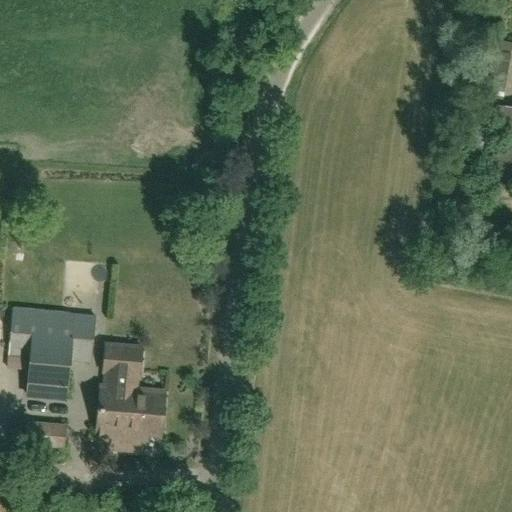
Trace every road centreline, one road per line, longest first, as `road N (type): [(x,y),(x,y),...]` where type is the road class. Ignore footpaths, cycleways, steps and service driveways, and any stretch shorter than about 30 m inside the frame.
road 1 (unclassified): [(208,511),(266,126),(289,51),(327,0)]
road 2 (track): [(0,481),(212,474)]
